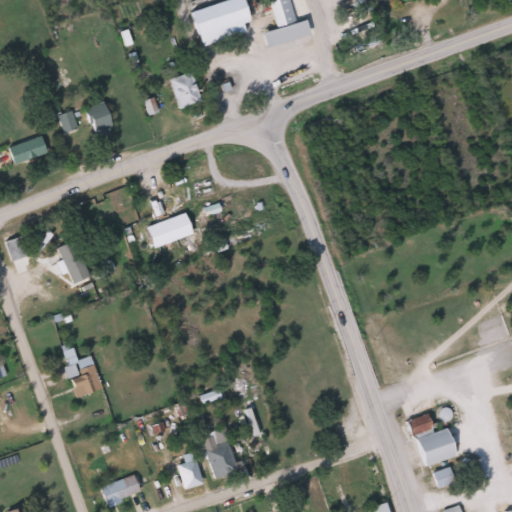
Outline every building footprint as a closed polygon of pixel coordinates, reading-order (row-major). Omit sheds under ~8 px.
[(198,46),(241,33),(238,23),(246,21),(239,0),(223,0),(187,11),(198,46)] [(270,0),(266,1),(273,27),(293,22),(286,0),(270,0)] [(263,47),(305,35),(301,20),(259,33),(263,47)] [(174,109),(197,102),(188,72),(165,79),(174,109)] [(155,112),(150,97),(140,100),(145,115),(155,112)] [(108,132),(99,103),(82,108),(91,137),(108,132)] [(56,114),(60,133),(74,129),(70,111),(56,114)] [(44,152),(37,135),(4,148),(11,165),(44,152)] [(142,227),(150,249),(188,234),(180,213),(142,227)] [(21,237),(2,241),(7,260),(26,256),(21,237)] [(86,276),(71,243),(48,253),(58,275),(64,272),(69,284),(86,276)] [(73,397),(99,389),(88,355),(73,360),(69,348),(59,351),(64,366),(60,367),(64,379),(67,378),(73,397)] [(195,396),(198,405),(217,398),(214,389),(195,396)] [(402,421),(410,440),(430,431),(422,413),(402,421)] [(233,462),(221,428),(196,437),(211,479),(239,469),(237,461),(233,462)] [(412,439),(421,467),(451,457),(442,429),(412,439)] [(179,455),(181,464),(174,465),(178,489),(197,486),(191,453),(179,455)] [(428,472),(433,488),(451,483),(445,467),(428,472)] [(97,486),(103,508),(119,503),(117,498),(136,493),(131,476),(97,486)] [(384,511),(382,503),(365,508),(365,511),(384,511)]
